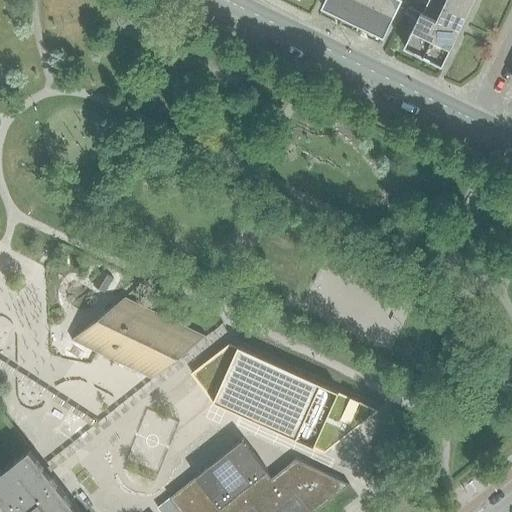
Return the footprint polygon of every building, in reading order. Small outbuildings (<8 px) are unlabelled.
[(350,0),(325,0),(322,7),(342,17),(350,0)] [(350,0),(342,17),(362,27),(375,0),(350,0)] [(400,0),(375,0),(362,27),(382,37),(400,0)] [(456,33),(457,32),(464,17),(429,0),(427,0),(420,14),(420,15),(437,24),(456,33)] [(470,0),(429,0),(464,17),(472,1),(470,0)] [(421,57),(437,24),(420,15),(420,14),(406,7),(403,14),(415,20),(402,48),(421,57)] [(440,66),(456,33),(437,24),(421,57),(440,66)] [(103,292),(112,278),(102,271),(92,286),(103,292)] [(205,336),(124,297),(70,340),(151,379),(205,336)] [(323,453),(377,411),(228,344),(189,374),(211,402),(323,453)] [(176,496),(171,500),(180,511),(313,511),(349,485),(295,460),(270,480),(265,473),(267,472),(242,441),(174,494),(176,496)] [(0,473),(0,499),(7,508),(10,511),(78,511),(49,475),(29,450),(0,473)] [(180,511),(171,500),(169,498),(157,508),(160,511),(180,511)]
